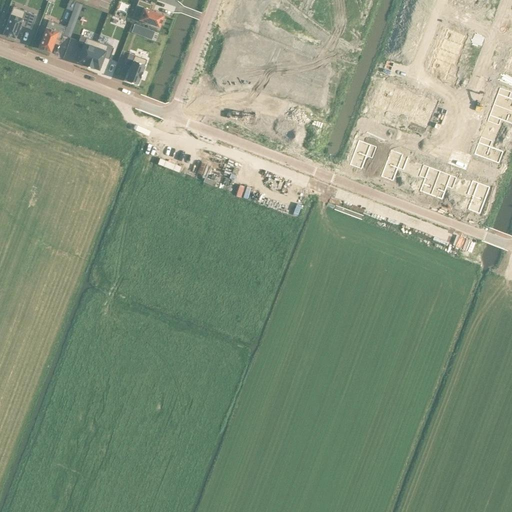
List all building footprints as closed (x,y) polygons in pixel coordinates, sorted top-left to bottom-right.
[(140,0),(138,0),(132,17),(159,27),(163,15),(164,15),(150,10),(152,4),(140,0)] [(66,27),(63,35),(70,38),(83,4),(76,2),(66,27)] [(5,19),(2,26),(5,27),(3,34),(15,38),(20,25),(31,29),(36,15),(13,7),(8,20),(5,19)] [(40,32),(38,39),(41,41),(38,47),(39,47),(50,51),(50,52),(56,38),(61,40),(63,35),(66,27),(49,20),(43,34),(40,32)] [(135,24),(132,32),(140,34),(143,27),(135,24)] [(445,26),(441,37),(459,44),(463,33),(445,26)] [(140,34),(151,38),(154,31),(143,27),(140,34)] [(81,35),(76,47),(82,49),(77,62),(82,64),(88,66),(97,42),(81,35)] [(441,37),(437,47),(455,54),(459,44),(441,37)] [(97,42),(88,66),(93,68),(94,68),(99,70),(104,57),(109,59),(114,48),(97,42)] [(436,52),(433,57),(451,64),(455,54),(437,47),(436,52)] [(129,53),(125,64),(130,67),(125,79),(125,80),(127,80),(127,81),(130,82),(132,82),(132,83),(136,84),(138,85),(138,84),(140,78),(143,71),(145,65),(147,60),(129,53)] [(431,63),(430,68),(446,74),(444,80),(455,84),(457,78),(448,74),(451,64),(433,57),(431,63)] [(381,80),(373,102),(387,108),(395,85),(381,80)] [(395,85),(387,108),(400,113),(409,90),(395,85)] [(498,85),(495,91),(500,92),(496,103),(511,108),(511,96),(507,94),(509,89),(498,85)] [(409,90),(400,113),(414,118),(422,96),(409,90)] [(422,96),(414,118),(428,123),(436,101),(422,96)] [(487,111),(485,117),(497,122),(499,116),(511,121),(511,119),(511,108),(496,103),(492,113),(487,111)] [(479,133),(476,139),(481,141),(477,152),(496,160),(501,148),(488,143),(490,137),(479,133)] [(355,141),(348,160),(360,165),(365,152),(371,154),(375,143),(369,141),(367,145),(355,141)] [(387,153),(379,172),(391,177),(396,164),(402,166),(406,155),(400,153),(398,157),(387,153)] [(422,161),(417,172),(423,174),(418,187),(429,191),(436,172),(426,168),(428,163),(422,161)] [(436,172),(429,191),(440,196),(445,182),(450,185),(454,174),(448,171),(447,176),(436,172)] [(469,179),(465,190),(471,192),(466,205),(478,210),(485,190),(474,186),(476,181),(469,179)]
